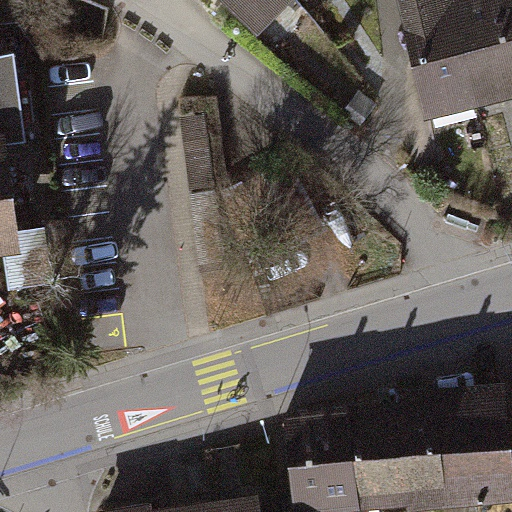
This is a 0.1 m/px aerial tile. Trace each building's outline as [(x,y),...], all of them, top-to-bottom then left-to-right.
[(293,0),(224,0),(259,35),(293,0)] [(511,0),(400,0),(432,119),(511,98),(511,0)] [(0,252),(24,249),(11,142),(28,142),(14,52),(0,54),(0,252)] [(207,113),(182,116),(203,273),(227,270),(207,113)] [(511,500),(511,400),(510,380),(400,392),(401,399),(287,411),(298,511),(349,511),(411,505),(412,511),(511,500)] [(98,510),(97,511),(267,511),(263,490),(157,507),(156,501),(98,510)]
